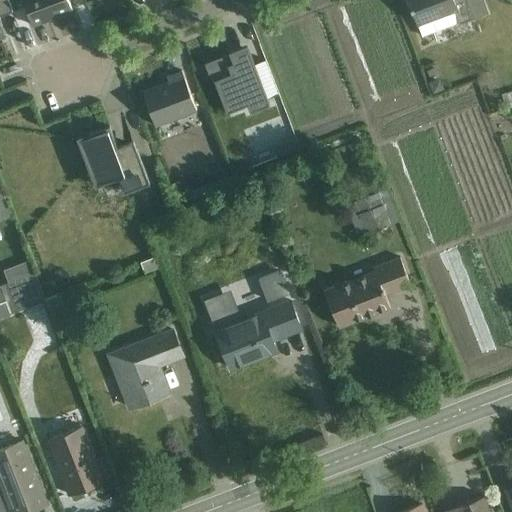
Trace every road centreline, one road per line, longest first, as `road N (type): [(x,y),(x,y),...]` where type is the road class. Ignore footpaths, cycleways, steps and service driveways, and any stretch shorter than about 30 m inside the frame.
road 1 (secondary): [(511,396),(211,511)]
road 2 (residential): [(255,0),(48,77)]
